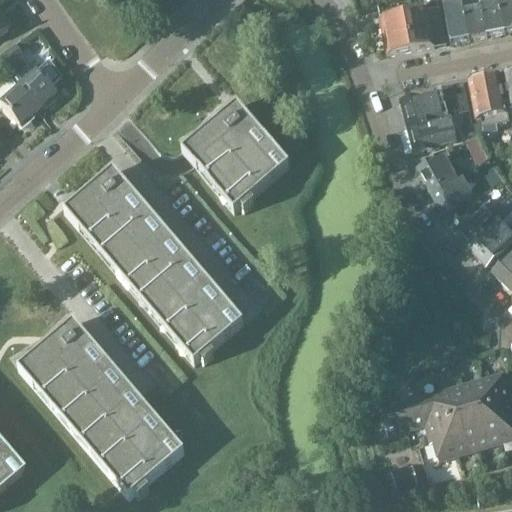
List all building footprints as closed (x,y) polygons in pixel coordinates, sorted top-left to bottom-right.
[(467,45),(458,0),(444,0),(445,2),(440,3),(449,49),(467,45)] [(485,42),(477,3),(476,0),(458,0),(467,45),(485,42)] [(494,0),(477,3),(485,42),(502,39),(494,0)] [(511,0),(494,0),(502,39),(511,36),(511,0)] [(445,49),(441,28),(438,12),(410,18),(410,14),(403,15),(404,18),(379,23),(387,60),(445,49)] [(0,19),(0,38),(10,31),(1,19),(0,19)] [(0,75),(1,76),(21,61),(13,50),(0,59),(0,75)] [(2,76),(16,92),(36,114),(42,109),(44,111),(56,101),(34,76),(25,84),(12,69),(2,76)] [(511,77),(501,79),(507,113),(511,111),(511,77)] [(478,127),(472,128),(474,138),(484,136),(484,137),(497,135),(496,128),(508,126),(499,80),(468,86),(475,123),(477,123),(478,127)] [(30,120),(36,114),(16,92),(9,84),(0,92),(0,111),(19,134),(32,122),(30,120)] [(407,132),(442,123),(435,97),(420,101),(400,105),(407,132)] [(463,117),(470,116),(466,97),(455,99),(460,117),(462,117),(463,117)] [(250,125),(237,110),(186,152),(181,157),(182,157),(183,158),(194,172),(195,172),(234,218),(240,213),(244,218),(254,209),(250,204),(289,171),(250,125)] [(463,117),(469,144),(475,143),(474,138),(472,128),(470,116),(463,117)] [(449,121),(442,123),(407,132),(413,158),(433,154),(432,152),(456,146),(449,121)] [(482,154),(478,142),(475,143),(469,144),(466,145),(477,171),(488,163),(482,154)] [(430,196),(460,180),(463,178),(457,168),(454,166),(449,169),(443,158),(417,172),(430,196)] [(501,185),(493,174),(483,182),(490,193),(501,185)] [(64,217),(179,353),(194,370),(200,365),(204,370),(214,361),(211,356),(215,353),(243,329),(243,328),(132,197),(113,175),(70,212),(64,217)] [(472,201),(460,180),(430,196),(443,220),(460,211),(459,209),(472,201)] [(449,230),(468,251),(496,224),(509,214),(509,213),(511,210),(511,199),(510,197),(486,216),(476,206),(465,217),(464,215),(449,230)] [(511,231),(507,236),(496,224),(468,251),(487,271),(504,255),(503,254),(511,246),(511,231)] [(511,257),(492,277),(511,297),(511,296),(511,257)] [(137,402),(73,328),(44,353),(19,373),(18,374),(129,505),(135,500),(139,504),(149,495),(146,491),(184,458),(137,402)] [(482,384),(492,416),(511,410),(511,408),(508,395),(511,394),(511,392),(511,387),(508,385),(505,385),(503,378),(482,384)] [(482,384),(462,390),(471,422),(492,416),(482,384)] [(450,428),(471,422),(462,390),(441,396),(450,428)] [(429,434),(450,428),(441,396),(420,402),(429,434)] [(420,402),(399,408),(407,436),(424,431),(425,435),(429,434),(420,402)] [(387,442),(407,436),(399,408),(379,414),(387,442)] [(511,410),(492,416),(501,448),(511,444),(511,410)] [(492,416),(471,422),(480,454),(501,448),(492,416)] [(480,454),(471,422),(450,428),(459,460),(480,454)] [(438,466),(459,460),(450,428),(429,434),(425,435),(429,449),(433,448),(438,466)] [(0,496),(22,478),(0,452),(0,496)] [(412,471),(390,477),(396,499),(418,493),(412,471)]
